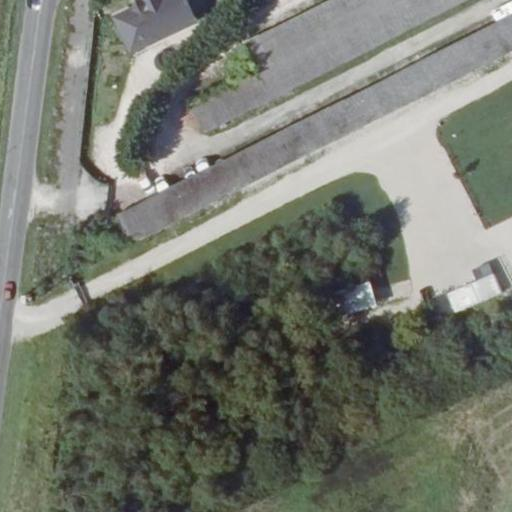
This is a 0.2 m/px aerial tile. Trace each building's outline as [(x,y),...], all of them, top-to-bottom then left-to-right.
[(201,18),(192,0),(136,0),(116,9),(134,49),(201,18)] [(469,0),(327,0),(238,45),(251,72),(193,101),(208,132),(469,0)] [(511,8),(114,209),(131,243),(511,50),(511,8)] [(415,275),(444,269),(437,237),(408,244),(415,275)] [(462,312),(507,289),(491,258),(475,266),(482,279),(453,294),(462,312)] [(414,310),(440,298),(434,286),(408,299),(414,310)]
